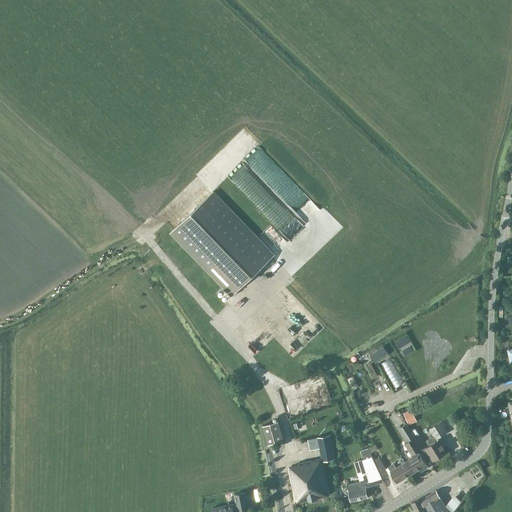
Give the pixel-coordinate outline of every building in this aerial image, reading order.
[(213,193),(172,232),(233,295),(273,256),(213,193)] [(289,297),(288,291),(279,293),(280,299),(289,297)] [(289,310),(294,314),(301,305),(297,301),(289,310)] [(384,347),(377,351),(381,358),(388,353),(384,347)] [(385,359),(381,361),(388,374),(392,371),(385,359)] [(373,383),(376,391),(385,388),(382,380),(373,383)] [(408,423),(415,420),(411,410),(404,414),(408,423)] [(279,421),(263,425),(268,445),(284,440),(279,421)] [(448,432),(442,422),(429,429),(436,440),(448,432)] [(406,424),(399,429),(407,442),(405,443),(411,455),(417,452),(422,449),(415,437),(406,424)] [(322,458),(323,462),(335,459),(330,435),(317,438),(321,459),(322,458)] [(429,446),(425,448),(433,460),(434,461),(447,453),(439,440),(438,439),(436,440),(434,436),(426,441),(429,446)] [(424,446),(422,448),(430,462),(433,460),(425,448),(424,446)] [(360,482),(347,485),(351,502),(368,498),(366,488),(365,485),(383,479),(374,460),(369,448),(361,451),(364,460),(355,462),(360,482)] [(413,457),(405,462),(412,474),(419,470),(420,471),(421,472),(428,468),(428,467),(427,465),(420,453),(418,454),(417,452),(411,455),(413,457)] [(296,502),(330,495),(323,462),(322,458),(321,459),(298,463),(299,466),(289,468),(296,502)] [(379,458),(374,460),(383,479),(389,475),(386,469),(379,458)] [(390,471),(397,483),(412,474),(405,462),(396,468),(393,464),(388,467),(390,471)] [(261,489),(254,490),(256,502),(263,500),(261,489)] [(422,500),(421,498),(411,503),(415,510),(413,511),(449,511),(437,491),(422,500)] [(236,504),(212,509),(212,511),(233,511),(237,510),(237,511),(238,511),(249,510),(245,493),(234,495),(236,504)]
